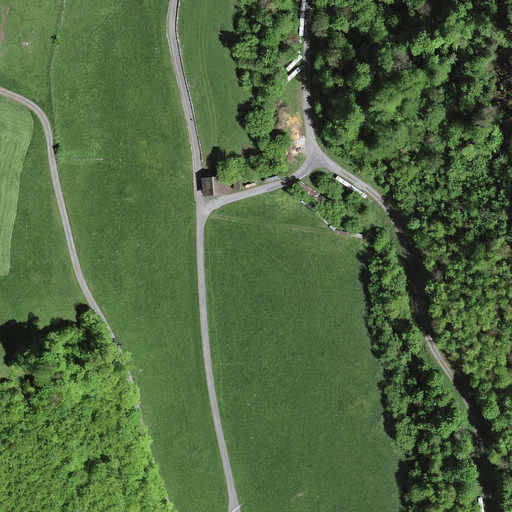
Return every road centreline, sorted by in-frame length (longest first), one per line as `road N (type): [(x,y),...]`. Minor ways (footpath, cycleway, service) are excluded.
road 1 (track): [(175,0),(172,34),(195,146),(209,383),(238,511)]
road 2 (track): [(171,511),(78,270),(42,115),(0,91)]
road 3 (track): [(488,511),(475,426),(423,323),(400,234),(382,203),(314,160)]
road 4 (track): [(303,0),(302,95),(314,160),(288,180),(200,206)]
